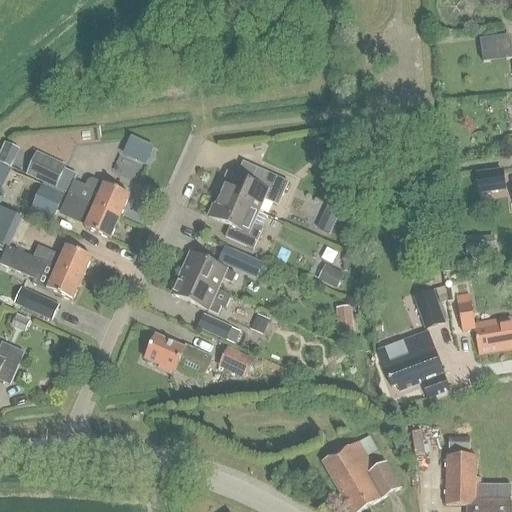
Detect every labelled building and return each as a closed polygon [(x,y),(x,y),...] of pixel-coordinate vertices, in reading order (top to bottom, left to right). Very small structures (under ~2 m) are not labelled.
[(511,51),(511,34),(481,35),(482,53),(511,51)] [(4,144),(0,153),(0,164),(11,170),(20,151),(4,144)] [(143,144),(135,163),(147,169),(156,150),(143,144)] [(337,149),(319,150),(320,168),(338,166),(337,149)] [(36,154),(26,177),(55,190),(64,172),(64,171),(66,167),(36,154)] [(10,176),(0,171),(0,196),(1,193),(3,194),(10,176)] [(220,199),(258,215),(264,203),(278,209),(289,186),(256,171),(249,185),(227,176),(222,187),(225,189),(220,199)] [(73,183),(75,177),(64,172),(55,190),(67,196),(73,183)] [(505,175),(477,179),(479,196),(508,193),(507,184),(505,175)] [(67,196),(66,199),(118,220),(128,198),(89,182),(87,183),(85,188),(73,183),(67,196)] [(43,186),(30,212),(53,223),(65,196),(43,186)] [(118,220),(67,199),(59,218),(86,229),(84,233),(109,243),(118,220)] [(267,219),(258,215),(220,199),(215,210),(213,208),(208,220),(230,230),(225,241),(253,253),(263,232),(262,232),(267,219)] [(0,211),(0,246),(2,247),(8,235),(15,218),(0,211)] [(321,221),(317,231),(331,237),(335,227),(321,221)] [(466,238),(466,260),(493,260),(493,255),(480,255),(480,239),(466,238)] [(226,249),(219,265),(227,269),(254,281),(256,275),(261,264),(235,253),(226,249)] [(29,263),(81,283),(90,262),(65,250),(61,260),(46,254),(46,255),(34,250),(29,263)] [(81,283),(29,263),(4,253),(0,261),(0,271),(32,285),(34,280),(49,285),(46,293),(72,303),(81,283)] [(191,258),(181,278),(216,294),(221,282),(232,287),(235,278),(191,258)] [(344,276),(325,267),(318,282),(337,291),(344,276)] [(181,278),(172,298),(217,319),(221,310),(211,306),(216,294),(181,278)] [(59,307),(21,289),(14,306),(52,323),(59,307)] [(434,293),(416,300),(427,332),(445,326),(434,293)] [(511,321),(476,328),(470,299),(458,302),(464,336),(477,334),(481,359),(511,353),(511,321)] [(352,310),(337,311),(339,339),(354,338),(352,310)] [(257,316),(250,331),(262,337),(270,322),(257,316)] [(234,331),(205,318),(199,332),(228,345),(228,344),(237,348),(242,335),(234,332),(234,331)] [(31,324),(18,319),(12,331),(25,337),(31,324)] [(374,324),(374,334),(382,334),(382,324),(374,324)] [(450,395),(434,351),(428,337),(412,344),(417,357),(410,360),(405,347),(385,354),(392,373),(385,375),(392,392),(398,389),(400,396),(422,388),(428,404),(450,395)] [(204,381),(212,363),(186,351),(184,355),(155,341),(145,365),(161,372),(160,375),(171,380),(173,377),(176,378),(180,370),(204,381)] [(0,384),(10,389),(25,356),(3,347),(0,352),(0,384)] [(254,362),(228,349),(218,369),(244,382),(254,362)] [(413,432),(418,456),(432,453),(427,429),(413,432)] [(449,440),(449,454),(469,454),(469,440),(449,440)] [(348,511),(367,511),(401,493),(386,466),(373,473),(359,446),(323,465),(348,511)] [(467,511),(511,511),(511,488),(481,489),(481,482),(477,482),(477,460),(447,460),(447,510),(468,510),(467,511)]
